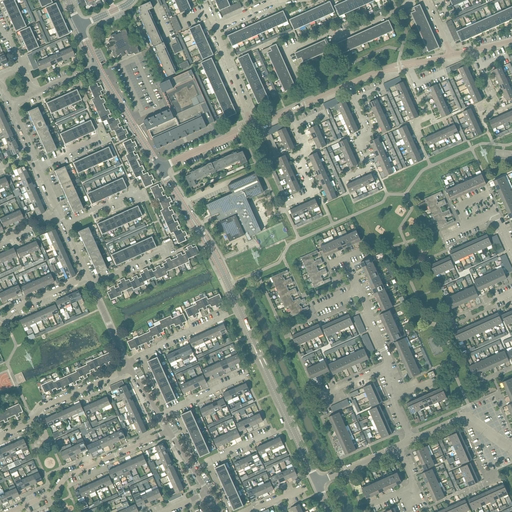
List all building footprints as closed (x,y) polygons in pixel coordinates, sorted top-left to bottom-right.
[(187,0),(183,0),(176,3),(178,8),(189,3),(187,0)] [(349,12),(354,10),(349,0),(346,0),(344,1),(349,12)] [(349,0),(354,10),(359,7),(356,0),(349,0)] [(4,6),(6,11),(17,6),(15,1),(4,6)] [(141,9),(139,9),(141,13),(139,14),(150,38),(150,39),(154,47),(153,47),(154,48),(154,49),(155,51),(156,52),(160,60),(167,77),(176,73),(175,70),(176,69),(171,57),(170,56),(167,49),(166,47),(164,42),(160,35),(150,11),(149,10),(152,8),(153,8),(150,1),(140,6),(140,7),(141,9)] [(228,1),(217,6),(220,11),(220,10),(223,9),(226,8),(228,7),(230,6),(228,1)] [(330,14),(335,12),(330,1),(325,4),(330,14)] [(339,3),(344,14),(349,12),(344,1),(339,3)] [(45,8),(47,13),(58,8),(56,3),(45,8)] [(189,3),(178,8),(181,14),(191,9),(189,3)] [(339,3),(334,6),(340,19),(345,17),(344,14),(339,3)] [(325,17),(330,14),(325,4),(320,6),(325,17)] [(422,8),(420,4),(405,11),(407,15),(411,13),(413,16),(414,16),(415,19),(414,19),(414,20),(416,23),(418,25),(417,26),(419,29),(421,32),(419,32),(420,33),(422,36),(424,38),(422,39),(423,39),(425,42),(426,45),(425,45),(425,46),(426,46),(428,49),(429,51),(428,52),(438,48),(438,49),(440,48),(439,45),(437,46),(435,42),(437,41),(436,39),(434,40),(432,36),(434,35),(433,32),(431,33),(430,29),(432,28),(431,26),(429,27),(427,23),(429,22),(428,19),(426,20),(424,16),(426,15),(425,13),(423,14),(421,9),(422,8)] [(8,16),(19,11),(17,6),(6,11),(8,16)] [(320,19),(325,17),(320,6),(315,8),(320,19)] [(60,13),(58,8),(47,13),(49,18),(60,13)] [(310,10),(314,21),(320,19),(315,8),(310,10)] [(507,9),(502,11),(507,22),(511,19),(507,9)] [(309,23),(314,21),(310,10),(305,13),(309,23)] [(21,16),(19,11),(8,16),(11,21),(21,16)] [(278,13),(283,24),(288,21),(283,11),(278,13)] [(502,11),(497,13),(502,24),(507,22),(502,11)] [(49,18),(52,23),(62,18),(60,13),(49,18)] [(278,26),(283,24),(278,13),(273,15),(278,26)] [(300,15),(304,26),(309,23),(305,13),(300,15)] [(497,13),(492,16),(497,26),(502,24),(497,13)] [(273,28),(278,26),(273,15),(268,17),(273,28)] [(299,28),(304,26),(300,15),(295,17),(299,28)] [(13,26),(24,21),(21,16),(11,21),(13,26)] [(492,16),(487,18),(491,29),(497,26),(492,16)] [(263,20),(268,30),(273,28),(268,17),(263,20)] [(295,17),(289,20),(294,30),(299,28),(295,17)] [(65,23),(62,18),(52,23),(54,28),(65,23)] [(487,18),(482,20),(486,31),(491,29),(487,18)] [(337,43),(336,43),(332,45),(341,63),(345,61),(341,54),(342,54),(341,53),(345,52),(344,51),(347,50),(348,51),(348,50),(351,49),(351,48),(354,47),(354,48),(355,48),(354,48),(358,46),(357,45),(360,44),(361,45),(364,43),(367,41),(367,43),(367,42),(368,42),(367,42),(371,40),(370,40),(373,38),(374,40),(374,39),(377,37),(380,36),(380,37),(381,37),(380,36),(384,34),(383,34),(386,33),(387,34),(387,33),(390,32),(390,31),(392,30),(393,31),(389,21),(390,21),(389,19),(386,20),(387,22),(383,24),(382,22),(380,23),(381,25),(377,27),(376,25),(374,26),(374,28),(370,30),(369,27),(367,29),(368,31),(364,32),(363,30),(361,31),(361,33),(357,35),(356,33),(354,34),(355,36),(351,38),(350,36),(348,37),(349,39),(344,41),(344,39),(341,40),(342,42),(337,44),(337,43)] [(263,33),(268,30),(263,20),(258,22),(263,33)] [(482,20),(477,22),(481,33),(486,31),(482,20)] [(26,26),(24,21),(13,26),(15,31),(26,26)] [(253,24),(258,35),(263,33),(258,22),(253,24)] [(477,22),(472,25),(476,35),(481,33),(477,22)] [(54,28),(56,33),(67,28),(65,23),(54,28)] [(202,29),(200,24),(189,29),(191,34),(202,29)] [(253,37),(258,35),(253,24),(248,26),(253,37)] [(472,25),(467,27),(471,38),(476,35),(472,25)] [(243,29),(248,39),(253,37),(248,26),(243,29)] [(21,37),(32,32),(29,27),(18,31),(21,37)] [(467,27),(462,29),(466,40),(471,38),(467,27)] [(69,33),(67,28),(56,33),(58,38),(69,33)] [(128,55),(130,54),(133,53),(134,55),(139,52),(137,47),(138,47),(135,42),(132,43),(130,38),(129,39),(126,34),(127,34),(125,29),(120,31),(121,33),(116,35),(115,33),(110,35),(112,39),(108,41),(109,45),(105,46),(108,51),(111,50),(112,52),(111,53),(114,58),(119,55),(118,54),(120,53),(122,57),(125,55),(123,52),(126,50),(128,55)] [(191,40),(194,39),(204,34),(202,29),(191,34),(189,35),(191,40)] [(243,42),(248,39),(243,29),(238,31),(243,42)] [(457,34),(459,37),(460,39),(461,42),(466,40),(462,29),(456,31),(457,34)] [(233,33),(237,44),(243,42),(238,31),(233,33)] [(34,37),(32,32),(21,37),(23,42),(34,37)] [(232,46),(237,44),(233,33),(227,36),(232,46)] [(204,34),(194,39),(196,44),(207,39),(204,34)] [(25,47),(36,42),(34,37),(23,42),(25,47)] [(177,38),(175,39),(177,43),(171,46),(175,54),(183,50),(177,38)] [(298,51),(295,53),(299,64),(303,62),(304,63),(300,65),(302,70),(306,68),(305,67),(303,62),(304,62),(303,61),(307,60),(306,59),(309,58),(310,59),(310,58),(313,57),(313,56),(316,55),(316,56),(317,56),(316,56),(320,54),(319,53),(322,52),(323,53),(326,51),(329,49),(329,51),(330,50),(327,45),(327,44),(325,41),(326,41),(325,38),(323,39),(323,40),(323,41),(319,43),(319,42),(319,41),(318,42),(316,42),(316,43),(317,44),(313,46),(312,45),(312,44),(311,45),(310,45),(310,46),(310,47),(306,49),(306,48),(306,47),(305,47),(303,48),(304,49),(304,50),(299,52),(299,51),(298,51)] [(207,39),(196,44),(198,49),(209,44),(207,39)] [(38,47),(36,42),(25,47),(28,52),(38,47)] [(209,44),(198,49),(200,54),(211,49),(209,44)] [(276,44),(262,50),(264,54),(267,53),(267,52),(278,48),(276,44)] [(65,50),(68,58),(74,55),(71,47),(65,50)] [(278,48),(267,52),(267,53),(268,53),(269,56),(270,56),(271,58),(270,59),(282,54),(281,52),(279,53),(277,48),(278,48)] [(211,49),(200,54),(203,59),(214,55),(211,49)] [(65,50),(59,53),(63,60),(68,58),(65,50)] [(55,52),(52,53),(53,55),(57,63),(63,60),(59,53),(56,54),(55,52)] [(251,59),(248,53),(238,58),(240,63),(251,59)] [(273,62),(274,65),(273,65),(273,66),(285,60),(284,59),(282,60),(280,56),(282,55),(282,54),(270,59),(271,59),(272,62),(273,62)] [(53,55),(48,58),(51,65),(57,63),(53,55)] [(51,65),(48,58),(42,60),(45,68),(51,65)] [(212,58),(201,63),(203,68),(214,63),(212,58)] [(242,68),(253,64),(251,59),(240,63),(242,68)] [(42,60),(36,63),(37,65),(38,68),(39,71),(45,68),(42,60)] [(276,72),(288,67),(287,65),(285,66),(283,62),(285,61),(285,60),(273,66),(274,66),(275,69),(276,69),(277,71),(276,72)] [(186,61),(180,64),(181,67),(181,68),(182,70),(190,67),(187,61),(186,61)] [(214,63),(203,68),(206,73),(216,68),(214,63)] [(244,73),(255,69),(253,64),(242,68),(244,73)] [(462,67),(460,68),(458,69),(461,74),(469,70),(466,65),(465,66),(462,67)] [(279,75),(280,78),(279,78),(279,79),(291,73),(290,72),(288,73),(286,69),(288,68),(288,67),(276,72),(277,72),(278,75),(279,75)] [(503,72),(501,67),(493,70),(495,75),(503,72)] [(216,68),(206,73),(208,78),(219,73),(216,68)] [(247,78),(257,74),(255,69),(244,73),(247,78)] [(144,120),(143,121),(144,122),(143,122),(144,122),(146,127),(147,130),(149,134),(151,139),(152,140),(152,139),(153,139),(154,141),(154,143),(155,143),(157,149),(161,147),(161,146),(163,145),(163,146),(168,144),(167,144),(169,143),(170,143),(174,142),(174,141),(176,140),(176,141),(180,139),(180,138),(182,137),(182,138),(185,136),(185,137),(186,137),(186,136),(188,135),(190,134),(194,132),(196,131),(196,132),(207,127),(206,125),(210,124),(211,124),(210,124),(215,122),(192,70),(190,70),(170,79),(167,81),(167,80),(166,81),(165,82),(164,82),(163,82),(163,83),(161,83),(159,84),(161,88),(161,89),(165,96),(164,96),(165,97),(166,100),(166,101),(167,101),(168,104),(168,105),(170,109),(164,111),(158,114),(157,114),(151,117),(145,120),(144,120)] [(461,74),(463,79),(471,75),(469,70),(461,74)] [(505,77),(503,72),(495,75),(497,80),(505,77)] [(219,73),(208,78),(210,83),(221,78),(219,73)] [(282,85),(293,80),(293,78),(291,79),(289,75),(291,74),(291,73),(279,79),(280,79),(281,82),(282,82),(283,84),(282,85)] [(249,83),(260,79),(257,74),(247,78),(249,83)] [(471,75),(463,79),(465,84),(473,80),(471,75)] [(507,82),(505,77),(497,80),(499,85),(507,82)] [(221,78),(210,83),(212,88),(223,83),(221,78)] [(251,89),(262,84),(260,79),(249,83),(251,89)] [(285,91),(285,92),(294,88),(295,88),(297,87),(296,85),(294,86),(292,82),(294,81),(293,80),(282,85),(284,88),(285,88),(286,91),(285,91)] [(465,84),(467,89),(475,85),(473,80),(465,84)] [(399,83),(396,85),(395,85),(397,90),(405,87),(403,82),(402,82),(399,83)] [(510,87),(507,82),(499,85),(502,90),(510,87)] [(89,87),(91,92),(102,88),(101,85),(98,87),(96,83),(89,87)] [(212,88),(210,89),(212,94),(215,93),(225,88),(224,86),(223,83),(212,88)] [(440,83),(429,88),(431,93),(439,89),(442,88),(440,83)] [(253,94),(264,89),(262,84),(251,89),(253,94)] [(475,85),(467,89),(469,93),(478,90),(475,85)] [(405,87),(397,90),(399,95),(407,92),(405,87)] [(504,95),(511,92),(510,87),(502,90),(504,95)] [(103,90),(102,88),(91,92),(94,98),(102,95),(100,91),(103,90)] [(225,88),(215,93),(217,98),(228,93),(225,88)] [(76,102),(81,100),(76,89),(71,92),(76,102)] [(256,99),(266,94),(264,89),(253,94),(256,99)] [(441,94),(439,89),(431,93),(433,98),(441,94)] [(469,93),(472,98),(480,95),(478,90),(469,93)] [(71,105),(76,102),(71,92),(66,94),(71,105)] [(407,92),(399,95),(401,100),(410,97),(407,92)] [(228,93),(217,98),(219,103),(230,98),(228,93)] [(71,105),(66,94),(61,96),(66,107),(71,105)] [(258,104),(269,99),(266,94),(256,99),(258,104)] [(443,99),(441,94),(433,98),(435,103),(443,99)] [(102,95),(94,98),(91,99),(94,105),(104,100),(103,98),(100,99),(99,96),(102,95)] [(480,95),(472,98),(474,103),(482,100),(480,95)] [(61,109),(66,107),(61,96),(56,98),(61,109)] [(410,97),(401,100),(404,105),(412,102),(410,97)] [(61,109),(56,98),(51,101),(56,111),(61,109)] [(230,98),(219,103),(221,108),(232,103),(230,98)] [(371,108),(379,104),(377,99),(369,103),(371,108)] [(446,104),(443,99),(435,103),(437,108),(446,104)] [(104,100),(94,105),(96,111),(104,107),(103,104),(105,103),(104,100)] [(51,114),(56,111),(51,101),(46,103),(51,114)] [(339,109),(347,106),(345,101),(342,102),(339,103),(337,104),(339,109)] [(412,102),(404,105),(406,110),(414,107),(412,102)] [(232,103),(221,108),(224,113),(234,108),(232,103)] [(373,113),(382,109),(379,104),(371,108),(373,113)] [(448,109),(446,104),(437,108),(440,113),(448,109)] [(347,106),(339,109),(341,114),(349,111),(347,106)] [(28,117),(40,112),(37,107),(25,112),(28,117)] [(96,111),(99,116),(109,112),(108,109),(106,110),(104,107),(96,111)] [(414,107),(406,110),(408,115),(416,111),(414,107)] [(234,108),(224,113),(226,118),(237,113),(234,108)] [(471,108),(463,112),(465,117),(473,113),(471,108)] [(376,118),(384,114),(382,109),(373,113),(376,118)] [(450,114),(448,109),(440,113),(442,118),(450,114)] [(341,114),(338,116),(340,121),(344,119),(352,115),(349,111),(341,114)] [(416,111),(408,115),(410,120),(418,117),(416,111)] [(42,116),(40,112),(28,117),(30,122),(42,116)] [(99,116),(101,122),(106,120),(109,119),(109,118),(108,115),(110,114),(109,112),(99,116)] [(473,113),(465,117),(467,122),(475,118),(473,113)] [(378,123),(386,119),(384,114),(376,118),(378,123)] [(499,116),(503,124),(508,122),(504,114),(499,116)] [(352,115),(344,119),(346,124),(354,120),(352,115)] [(44,121),(42,116),(30,122),(32,126),(44,121)] [(106,120),(109,126),(119,121),(118,119),(115,120),(114,116),(109,118),(109,119),(106,120)] [(498,127),(503,124),(499,116),(494,119),(498,127)] [(475,118),(467,122),(469,127),(477,123),(475,118)] [(380,128),(388,124),(386,119),(378,123),(380,128)] [(489,121),(493,129),(498,127),(494,119),(489,121)] [(90,120),(85,122),(90,133),(95,131),(90,120)] [(354,120),(346,124),(348,129),(356,125),(354,120)] [(46,126),(44,121),(32,126),(34,131),(46,126)] [(119,121),(109,126),(111,132),(114,130),(119,128),(117,124),(120,123),(119,121)] [(80,125),(85,135),(90,133),(85,122),(80,125)] [(7,123),(0,126),(0,128),(2,132),(10,129),(7,123)] [(477,123),(469,127),(471,132),(479,128),(477,123)] [(382,133),(390,129),(388,124),(380,128),(382,133)] [(80,125),(75,127),(80,138),(85,135),(80,125)] [(311,134),(319,130),(317,125),(309,129),(311,134)] [(356,125),(348,129),(350,134),(358,130),(356,125)] [(406,125),(398,129),(401,134),(408,130),(406,125)] [(450,127),(454,135),(458,133),(455,125),(450,127)] [(48,130),(46,126),(34,131),(36,136),(48,130)] [(114,130),(116,136),(127,131),(126,129),(123,130),(121,126),(119,128),(114,130)] [(70,129),(75,140),(80,138),(75,127),(70,129)] [(286,127),(285,128),(282,129),(279,130),(277,131),(280,136),(288,133),(286,127)] [(448,137),(454,135),(450,127),(445,129),(448,137)] [(479,128),(471,132),(474,137),(482,133),(479,128)] [(10,129),(2,132),(4,138),(12,134),(10,129)] [(70,129),(65,131),(70,142),(75,140),(70,129)] [(443,139),(448,137),(445,129),(440,131),(443,139)] [(50,135),(48,130),(36,136),(38,140),(50,135)] [(313,138),(321,135),(319,130),(311,134),(313,138)] [(401,134),(403,139),(411,135),(408,130),(401,134)] [(60,134),(65,144),(70,142),(65,131),(60,134)] [(127,131),(116,136),(119,142),(127,138),(125,135),(128,133),(127,131)] [(438,141),(443,139),(440,131),(435,133),(438,141)] [(288,133),(280,136),(282,141),(290,137),(288,133)] [(433,144),(438,141),(435,133),(430,136),(433,144)] [(12,134),(4,138),(7,144),(15,140),(12,134)] [(52,140),(50,135),(38,140),(40,145),(52,140)] [(316,143),(324,140),(321,135),(313,138),(316,143)] [(411,135),(403,139),(405,144),(413,140),(411,135)] [(428,146),(433,144),(430,136),(425,138),(428,146)] [(290,137),(282,141),(284,146),(292,142),(290,137)] [(372,147),(380,143),(378,138),(370,142),(372,147)] [(122,143),(125,148),(135,144),(134,141),(132,143),(130,139),(122,143)] [(346,139),(338,143),(341,148),(349,144),(346,139)] [(10,149),(17,146),(15,140),(7,144),(10,149)] [(54,144),(52,140),(40,145),(42,150),(54,144)] [(318,149),(326,145),(324,140),(316,143),(318,149)] [(405,144),(407,149),(415,145),(413,140),(405,144)] [(292,142),(284,146),(286,151),(294,147),(292,142)] [(382,148),(380,143),(372,147),(374,152),(382,148)] [(57,149),(54,144),(42,150),(44,155),(57,149)] [(137,146),(135,144),(125,148),(128,154),(132,152),(136,151),(134,147),(137,146)] [(349,144),(341,148),(343,153),(351,149),(349,144)] [(415,145),(407,149),(409,154),(417,150),(415,145)] [(17,146),(10,149),(6,151),(9,157),(20,152),(17,146)] [(103,149),(108,160),(113,157),(108,147),(103,149)] [(385,153),(382,148),(374,152),(376,157),(385,153)] [(103,162),(108,160),(103,149),(98,151),(103,162)] [(351,149),(343,153),(345,158),(353,154),(351,149)] [(409,154),(412,159),(419,155),(417,150),(409,154)] [(98,151),(93,154),(98,164),(103,162),(98,151)] [(236,152),(212,163),(211,162),(207,164),(207,165),(190,172),(191,174),(185,176),(190,187),(196,185),(195,182),(211,174),(216,172),(240,161),(242,164),(248,162),(243,151),(237,153),(236,152)] [(125,155),(128,161),(138,156),(137,154),(133,156),(132,152),(128,154),(125,155)] [(311,161),(319,157),(317,152),(309,156),(311,161)] [(387,158),(385,153),(376,157),(379,162),(387,158)] [(93,167),(98,164),(93,154),(88,156),(93,167)] [(353,154),(345,158),(347,163),(355,159),(353,154)] [(277,158),(279,164),(287,160),(285,155),(277,158)] [(419,155),(412,159),(414,164),(422,160),(419,155)] [(88,156),(83,158),(88,169),(93,167),(88,156)] [(139,159),(138,156),(128,161),(130,167),(137,164),(136,160),(139,159)] [(313,166),(321,162),(319,157),(311,161),(313,166)] [(83,171),(88,169),(83,158),(78,160),(83,171)] [(389,163),(387,158),(379,162),(381,167),(389,163)] [(355,159),(347,163),(349,168),(357,164),(355,159)] [(78,173),(83,171),(78,160),(73,163),(78,173)] [(287,160),(279,164),(282,169),(290,165),(287,160)] [(315,171),(323,167),(321,162),(313,166),(315,171)] [(391,168),(389,163),(381,167),(383,171),(391,168)] [(130,167),(133,172),(143,168),(142,165),(139,167),(137,164),(130,167)] [(16,169),(19,175),(27,171),(24,165),(16,169)] [(282,169),(284,173),(292,170),(290,165),(282,169)] [(55,176),(66,171),(64,166),(52,171),(55,176)] [(317,176),(326,172),(323,167),(315,171),(317,176)] [(141,172),(144,170),(143,168),(133,172),(135,178),(140,176),(139,176),(142,175),(141,172)] [(393,173),(391,168),(383,171),(385,177),(393,173)] [(218,179),(234,172),(233,170),(217,177),(218,179)] [(284,173),(286,178),(294,175),(292,170),(284,173)] [(29,177),(27,171),(19,175),(21,181),(29,177)] [(69,176),(66,171),(55,176),(57,181),(69,176)] [(480,171),(476,173),(477,175),(482,186),(486,184),(486,183),(481,173),(480,171)] [(147,172),(146,173),(142,175),(139,176),(140,176),(142,182),(152,177),(151,175),(149,176),(147,172)] [(320,181),(328,177),(326,172),(317,176),(320,181)] [(221,218),(222,221),(221,221),(230,241),(239,237),(245,235),(244,233),(248,231),(250,236),(261,231),(251,209),(246,198),(249,197),(250,198),(256,196),(264,192),(264,191),(256,173),(248,176),(246,177),(227,185),(230,192),(232,191),(232,193),(226,196),(206,205),(211,216),(219,212),(220,215),(217,217),(218,220),(221,218)] [(375,183),(375,182),(371,174),(366,176),(370,184),(370,186),(375,183)] [(294,175),(286,178),(288,183),(296,180),(294,175)] [(472,177),(477,188),(482,186),(477,175),(472,177)] [(59,186),(71,180),(69,176),(57,181),(59,186)] [(361,178),(365,186),(370,184),(366,176),(361,178)] [(495,186),(506,181),(504,176),(493,181),(495,186)] [(0,179),(4,187),(9,185),(5,177),(0,179)] [(21,181),(24,186),(32,183),(29,177),(21,181)] [(154,179),(152,177),(142,182),(145,188),(153,184),(151,181),(154,179)] [(330,182),(328,177),(320,181),(322,186),(330,182)] [(468,179),(473,190),(477,188),(472,177),(468,179)] [(122,178),(117,180),(122,191),(127,188),(122,178)] [(356,180),(360,188),(365,186),(361,178),(356,180)] [(464,181),(468,192),(473,190),(468,179),(464,181)] [(61,190),(73,185),(71,180),(59,186),(61,190)] [(117,180),(112,182),(117,193),(122,191),(117,180)] [(288,183),(290,188),(298,185),(296,180),(288,183)] [(351,183),(355,191),(360,188),(356,180),(351,183)] [(459,183),(464,194),(468,192),(464,181),(459,183)] [(497,190),(508,186),(506,181),(495,186),(497,190)] [(117,193),(112,182),(107,184),(112,195),(117,193)] [(332,187),(330,182),(322,186),(324,191),(332,187)] [(453,182),(449,184),(450,187),(455,198),(460,196),(455,185),(453,182)] [(32,183),(24,186),(27,192),(34,189),(32,183)] [(346,185),(350,193),(355,191),(351,183),(346,185)] [(455,185),(460,196),(464,194),(459,183),(455,185)] [(107,184),(102,187),(107,197),(112,195),(107,184)] [(158,184),(150,188),(152,194),(163,189),(162,187),(159,188),(158,184)] [(508,186),(497,190),(499,195),(510,190),(511,189),(511,187),(511,184),(508,186)] [(75,190),(73,185),(61,190),(63,195),(75,190)] [(298,185),(290,188),(293,193),(301,190),(298,185)] [(107,197),(102,187),(97,189),(102,200),(107,197)] [(334,192),(332,187),(324,191),(326,195),(334,192)] [(455,198),(450,187),(446,189),(451,200),(455,198)] [(27,192),(29,198),(37,194),(34,189),(27,192)] [(97,189),(92,191),(97,202),(102,200),(97,189)] [(152,194),(155,199),(165,195),(163,196),(161,193),(164,191),(163,189),(152,194)] [(77,194),(75,190),(63,195),(65,200),(77,194)] [(502,200),(511,194),(510,190),(499,195),(502,200)] [(97,202),(92,191),(87,193),(91,204),(97,202)] [(435,197),(442,194),(441,191),(424,199),(426,201),(426,202),(427,204),(437,199),(435,197)] [(329,201),(337,197),(334,192),(326,195),(329,201)] [(37,194),(29,198),(32,204),(39,200),(37,194)] [(79,199),(77,194),(65,200),(67,204),(79,199)] [(504,204),(511,200),(511,194),(502,200),(504,204)] [(158,198),(160,204),(170,199),(169,197),(167,198),(165,195),(155,199),(155,200),(158,198)] [(81,204),(79,199),(67,204),(69,209),(81,204)] [(170,199),(160,204),(163,209),(160,211),(170,206),(169,203),(172,202),(170,199)] [(315,199),(310,201),(313,209),(315,212),(320,210),(319,207),(315,199)] [(427,204),(429,209),(445,202),(444,199),(438,202),(437,199),(427,204)] [(39,200),(32,204),(34,209),(42,206),(39,200)] [(305,203),(309,211),(313,209),(310,201),(305,203)] [(440,207),(446,204),(445,202),(429,209),(431,214),(441,209),(440,207)] [(305,203),(300,205),(304,213),(309,211),(305,203)] [(83,208),(81,204),(69,209),(71,214),(83,208)] [(132,208),(137,219),(142,216),(137,205),(132,208)] [(300,205),(295,208),(299,216),(304,213),(300,205)] [(42,206),(34,209),(37,215),(45,212),(42,206)] [(168,207),(171,206),(170,206),(160,211),(163,216),(173,212),(172,209),(169,211),(168,207)] [(132,221),(137,219),(132,208),(127,210),(132,221)] [(295,208),(290,210),(294,218),(299,216),(295,208)] [(432,216),(433,219),(450,212),(449,209),(442,212),(441,209),(431,214),(432,216)] [(20,210),(15,212),(18,220),(23,218),(20,210)] [(127,223),(132,221),(127,210),(122,212),(127,223)] [(15,212),(10,214),(13,222),(18,220),(15,212)] [(122,225),(127,223),(122,212),(117,215),(122,225)] [(173,212),(163,216),(165,222),(173,219),(171,215),(174,214),(173,212)] [(433,219),(436,224),(446,220),(444,217),(451,214),(450,212),(433,219)] [(10,214),(5,217),(8,225),(13,222),(10,214)] [(117,228),(122,225),(117,215),(112,217),(117,228)] [(8,225),(5,217),(0,218),(0,219),(3,227),(8,225)] [(112,230),(117,228),(112,217),(107,219),(112,230)] [(107,232),(112,230),(107,219),(102,221),(107,232)] [(173,219),(165,222),(168,228),(178,223),(177,221),(174,222),(173,219)] [(446,220),(436,224),(438,229),(454,222),(453,219),(447,222),(446,220)] [(102,234),(107,232),(102,221),(97,224),(102,234)] [(178,223),(168,228),(170,234),(173,232),(181,229),(178,230),(177,227),(179,225),(178,223)] [(77,232),(76,232),(78,237),(79,236),(90,231),(88,227),(77,232)] [(57,235),(55,229),(47,233),(49,238),(57,235)] [(173,232),(175,238),(186,233),(185,231),(182,232),(181,229),(173,232)] [(351,232),(356,242),(361,240),(356,229),(351,232)] [(79,236),(78,237),(80,242),(81,241),(92,236),(90,231),(79,236)] [(347,234),(352,244),(356,242),(351,232),(347,234)] [(186,233),(175,238),(178,244),(186,240),(184,237),(187,236),(186,233)] [(342,236),(347,246),(352,244),(347,234),(342,236)] [(492,245),(489,238),(487,234),(482,236),(487,247),(492,245)] [(57,235),(49,238),(52,244),(60,241),(57,235)] [(81,241),(80,242),(82,246),(83,246),(94,241),(92,236),(81,241)] [(151,236),(146,239),(151,250),(156,247),(151,236)] [(338,238),(343,248),(347,246),(342,236),(338,238)] [(487,247),(482,236),(477,238),(482,249),(487,247)] [(334,239),(339,250),(343,248),(338,238),(334,239)] [(482,249),(477,238),(473,241),(477,251),(482,249)] [(151,250),(146,239),(141,241),(146,252),(151,250)] [(329,241),(334,252),(339,250),(334,239),(329,241)] [(31,243),(34,251),(39,249),(36,241),(31,243)] [(60,241),(52,244),(55,250),(62,246),(60,241)] [(83,246),(82,246),(85,251),(85,250),(97,246),(94,241),(83,246)] [(141,241),(136,243),(141,254),(146,252),(141,241)] [(325,243),(330,254),(334,252),(329,241),(325,243)] [(477,251),(473,241),(468,243),(473,253),(477,251)] [(29,253),(34,251),(31,243),(26,245),(29,253)] [(141,254),(136,243),(131,246),(136,256),(141,254)] [(320,246),(321,248),(325,256),(330,254),(325,243),(320,246)] [(473,253),(468,243),(463,245),(468,255),(473,253)] [(21,248),(24,256),(29,253),(26,245),(21,248)] [(191,245),(189,246),(193,256),(199,254),(196,246),(192,248),(191,245)] [(468,255),(463,245),(459,247),(463,257),(468,255)] [(62,246),(55,250),(57,256),(65,252),(62,246)] [(85,250),(85,251),(87,256),(88,255),(99,250),(97,246),(85,250)] [(131,246),(126,248),(131,259),(136,256),(131,246)] [(188,259),(193,256),(189,246),(186,247),(187,250),(184,251),(189,262),(188,259)] [(463,257),(459,247),(454,249),(459,260),(463,257)] [(13,248),(8,250),(12,258),(17,256),(13,248)] [(19,258),(24,256),(21,248),(16,250),(19,258)] [(131,259),(126,248),(121,250),(126,261),(131,259)] [(459,260),(454,249),(449,251),(454,262),(459,260)] [(7,260),(12,258),(8,250),(3,252),(7,260)] [(88,255),(87,256),(89,260),(90,260),(101,255),(99,250),(88,255)] [(121,250),(116,252),(121,263),(126,261),(121,250)] [(317,250),(301,258),(303,263),(313,258),(312,256),(318,253),(317,250)] [(183,264),(189,262),(184,251),(185,254),(182,255),(181,253),(179,254),(183,264)] [(65,252),(57,256),(60,262),(68,258),(65,252)] [(121,263),(116,252),(111,255),(116,265),(121,263)] [(177,257),(174,259),(178,267),(183,264),(179,254),(176,255),(177,257)] [(90,260),(89,260),(91,265),(92,265),(103,260),(101,255),(90,260)] [(374,256),(360,262),(362,267),(373,262),(376,261),(374,256)] [(444,259),(449,269),(454,267),(449,257),(444,259)] [(68,258),(60,262),(62,267),(70,264),(68,258)] [(172,269),(178,267),(174,259),(171,260),(170,258),(167,259),(172,269)] [(303,263),(305,268),(322,260),(320,258),(314,261),(313,258),(303,263)] [(166,272),(172,269),(167,259),(165,260),(166,262),(163,264),(167,274),(168,274),(166,272)] [(440,261),(444,271),(449,269),(444,259),(440,261)] [(92,265),(91,265),(93,270),(94,269),(105,264),(103,260),(92,265)] [(305,268),(308,273),(317,268),(316,266),(323,263),(322,260),(305,268)] [(444,271),(440,261),(435,263),(440,274),(444,271)] [(375,266),(373,262),(362,267),(364,271),(375,266)] [(440,274),(435,263),(430,265),(435,276),(440,274)] [(70,264),(62,267),(65,273),(73,270),(70,264)] [(94,269),(93,270),(95,274),(96,274),(99,273),(107,269),(105,264),(94,269)] [(159,265),(157,266),(162,277),(167,274),(163,264),(162,264),(164,267),(160,268),(159,265)] [(156,279),(162,277),(157,266),(155,267),(156,270),(153,272),(151,269),(156,279)] [(377,271),(375,266),(364,271),(366,276),(377,271)] [(147,268),(144,269),(149,279),(155,277),(156,280),(156,279),(151,269),(148,270),(147,268)] [(308,273),(310,278),(326,271),(325,268),(318,271),(317,268),(308,273)] [(502,280),(507,278),(505,274),(507,273),(506,270),(506,269),(503,271),(502,268),(497,270),(502,280)] [(144,282),(149,279),(144,269),(142,270),(143,273),(140,274),(145,285),(144,282)] [(73,270),(65,273),(68,279),(75,275),(73,270)] [(273,283),(283,278),(282,275),(288,272),(287,270),(271,277),(273,283)] [(497,270),(492,272),(497,283),(502,280),(497,270)] [(310,278),(312,283),(322,278),(321,276),(327,273),(326,271),(310,278)] [(379,275),(377,271),(366,276),(368,280),(379,275)] [(492,272),(488,274),(492,285),(497,283),(492,272)] [(54,282),(50,274),(45,276),(49,284),(54,282)] [(139,287),(145,285),(140,274),(139,274),(141,277),(138,278),(137,276),(134,277),(139,287)] [(488,274),(483,276),(488,287),(492,285),(488,274)] [(381,279),(379,275),(368,280),(370,284),(381,279)] [(49,284),(45,276),(40,278),(44,286),(49,284)] [(483,276),(478,278),(483,289),(488,287),(483,276)] [(129,279),(133,290),(134,292),(140,289),(139,287),(134,277),(132,278),(133,280),(130,282),(129,279)] [(44,286),(40,278),(35,280),(39,288),(44,286)] [(128,292),(133,290),(129,279),(125,281),(124,278),(122,279),(126,290),(127,289),(128,292)] [(273,283),(275,288),(292,280),(291,278),(284,281),(283,278),(273,283)] [(322,278),(312,283),(314,288),(331,281),(330,278),(323,281),(322,278)] [(473,280),(478,291),(483,289),(478,278),(473,280)] [(117,284),(122,295),(121,292),(126,290),(122,279),(119,280),(121,283),(117,284)] [(383,284),(381,279),(370,284),(372,289),(383,284)] [(35,280),(31,283),(34,291),(39,288),(35,280)] [(275,288),(278,293),(287,288),(286,285),(293,283),(292,280),(275,288)] [(34,291),(31,283),(26,285),(29,293),(34,291)] [(116,297),(122,295),(117,284),(118,287),(115,288),(114,286),(112,287),(116,297)] [(385,288),(383,284),(372,289),(374,293),(385,288)] [(22,293),(18,285),(13,287),(17,295),(22,293)] [(29,293),(26,285),(21,287),(24,295),(29,293)] [(474,286),(469,288),(473,299),(478,296),(474,286)] [(13,287),(8,289),(12,297),(17,295),(13,287)] [(107,292),(110,300),(116,297),(112,287),(109,288),(110,290),(107,292)] [(289,291),(287,288),(278,293),(280,298),(296,290),(295,288),(289,291)] [(387,293),(385,288),(374,293),(376,298),(387,293)] [(469,288),(464,290),(469,301),(473,299),(469,288)] [(8,289),(3,292),(7,300),(12,297),(8,289)] [(280,298),(282,303),(292,298),(291,296),(297,293),(296,290),(280,298)] [(464,290),(459,292),(464,303),(469,301),(464,290)] [(72,293),(76,301),(82,298),(78,291),(72,293)] [(459,292),(455,294),(459,305),(464,303),(459,292)] [(70,304),(76,301),(72,293),(67,296),(70,304)] [(389,297),(387,293),(376,298),(378,302),(389,297)] [(219,294),(214,297),(218,307),(220,306),(219,304),(223,302),(219,294)] [(455,294),(450,297),(455,307),(459,305),(455,294)] [(64,306),(70,304),(67,296),(61,298),(64,306)] [(206,306),(210,305),(208,299),(207,296),(201,299),(206,310),(207,309),(206,306)] [(214,297),(208,299),(210,305),(211,307),(215,305),(217,308),(218,307),(214,297)] [(391,301),(389,297),(378,302),(380,306),(391,301)] [(445,299),(450,309),(455,307),(450,297),(445,299)] [(58,309),(64,306),(61,298),(55,301),(58,309)] [(301,300),(300,298),(293,301),(292,298),(282,303),(285,308),(288,306),(301,300)] [(201,299),(195,302),(196,304),(199,310),(203,308),(204,310),(206,310),(201,299)] [(288,306),(290,311),(300,307),(299,304),(305,301),(304,299),(301,300),(288,306)] [(393,306),(391,301),(380,306),(382,311),(393,306)] [(55,304),(49,307),(52,315),(58,312),(55,304)] [(200,312),(199,310),(196,304),(191,307),(195,317),(197,317),(196,314),(200,312)] [(300,307),(290,311),(293,316),(309,309),(308,306),(301,309),(300,307)] [(47,317),(52,315),(49,307),(43,310),(47,317)] [(191,307),(185,309),(188,317),(193,316),(194,318),(195,317),(191,307)] [(43,310),(37,312),(41,320),(47,317),(43,310)] [(392,314),(390,310),(379,315),(381,319),(392,314)] [(35,323),(41,320),(37,312),(32,315),(35,323)] [(183,313),(178,316),(182,327),(184,326),(183,323),(187,321),(183,313)] [(493,315),(498,325),(502,323),(498,313),(493,315)] [(506,325),(510,323),(506,313),(501,315),(506,325)] [(353,324),(349,314),(344,316),(349,326),(353,324)] [(392,314),(381,319),(383,324),(394,319),(392,314)] [(32,315),(26,317),(29,325),(35,323),(32,315)] [(489,317),(493,327),(498,325),(493,315),(489,317)] [(170,326),(174,324),(172,318),(171,316),(165,318),(170,329),(171,328),(170,326)] [(182,327),(178,316),(172,318),(174,324),(175,326),(179,325),(181,327),(182,327)] [(344,328),(349,326),(344,316),(340,318),(344,328)] [(26,317),(20,320),(23,328),(26,326),(28,330),(31,328),(29,325),(26,317)] [(484,319),(489,329),(493,327),(489,317),(484,319)] [(165,318),(159,321),(160,324),(163,329),(167,327),(168,330),(170,329),(165,318)] [(344,328),(340,318),(335,320),(340,330),(344,328)] [(394,319),(383,324),(385,328),(396,323),(394,319)] [(480,321),(485,331),(489,329),(484,319),(480,321)] [(335,332),(340,330),(335,320),(331,322),(335,332)] [(476,323),(480,333),(485,331),(480,321),(476,323)] [(331,322),(326,324),(331,334),(332,337),(337,335),(335,332),(331,322)] [(396,323),(385,328),(387,332),(398,328),(396,323)] [(471,325),(476,335),(480,333),(476,323),(471,325)] [(164,331),(163,329),(160,324),(155,326),(159,337),(161,336),(160,333),(164,331)] [(224,324),(218,327),(222,334),(228,332),(224,324)] [(314,326),(319,336),(323,334),(319,324),(314,326)] [(326,336),(331,334),(326,324),(322,326),(326,336)] [(467,327),(471,337),(476,335),(471,325),(467,327)] [(155,326),(149,329),(150,331),(152,337),(153,337),(157,335),(158,337),(159,337),(155,326)] [(310,328),(314,338),(319,336),(314,326),(310,328)] [(216,337),(222,334),(218,327),(212,329),(216,337)] [(462,329),(467,339),(471,337),(467,327),(462,329)] [(305,330),(310,340),(314,338),(310,328),(305,330)] [(398,328),(387,332),(389,337),(400,332),(398,328)] [(212,329),(207,332),(210,339),(216,337),(212,329)] [(467,339),(462,329),(458,330),(463,341),(467,339)] [(301,332),(305,342),(310,340),(305,330),(301,332)] [(400,332),(389,337),(391,341),(396,339),(402,337),(404,336),(406,335),(404,330),(403,331),(402,331),(400,332)] [(463,341),(458,330),(454,333),(458,343),(463,341)] [(154,339),(153,337),(152,337),(150,331),(144,334),(149,344),(151,344),(150,341),(154,339)] [(204,342),(210,339),(207,332),(201,334),(204,342)] [(296,334),(301,344),(305,342),(301,332),(296,334)] [(149,344),(144,334),(139,336),(142,344),(146,343),(148,345),(149,344)] [(201,334),(195,337),(199,345),(204,342),(201,334)] [(292,336),(296,346),(301,344),(296,334),(292,336)] [(139,336),(133,339),(138,350),(139,349),(138,346),(142,344),(139,336)] [(193,347),(199,345),(195,337),(189,340),(193,347)] [(404,338),(394,342),(396,347),(406,342),(404,338)] [(138,350),(133,339),(127,341),(131,350),(135,348),(136,350),(138,350)] [(408,347),(406,342),(396,347),(398,351),(408,347)] [(193,352),(190,345),(184,347),(187,355),(193,352)] [(189,358),(187,355),(184,347),(178,350),(182,358),(183,361),(189,358)] [(408,347),(398,351),(400,356),(410,351),(408,347)] [(359,350),(364,361),(368,359),(364,348),(359,350)] [(182,358),(178,350),(172,353),(176,360),(182,358)] [(359,350),(355,352),(360,363),(364,361),(359,350)] [(500,353),(504,363),(509,361),(504,350),(500,353)] [(230,354),(232,357),(235,364),(241,362),(236,351),(230,354)] [(412,356),(410,351),(400,356),(402,360),(412,356)] [(109,352),(103,355),(108,366),(110,365),(109,362),(113,360),(109,352)] [(351,354),(355,364),(360,363),(355,352),(351,354)] [(176,360),(172,353),(167,355),(170,363),(176,360)] [(495,355),(500,365),(504,363),(500,353),(495,355)] [(355,364),(351,354),(346,356),(351,366),(355,364)] [(108,366),(103,355),(98,358),(101,366),(105,364),(106,366),(108,366)] [(491,357),(495,367),(500,365),(495,355),(491,357)] [(150,366),(161,361),(158,356),(147,361),(150,366)] [(351,366),(346,356),(342,358),(346,368),(351,366)] [(404,365),(414,360),(412,356),(402,360),(404,365)] [(232,357),(226,359),(229,367),(235,364),(232,357)] [(486,359),(491,369),(495,367),(491,357),(486,359)] [(98,358),(92,360),(97,371),(98,370),(97,367),(101,366),(98,358)] [(319,360),(320,363),(324,373),(329,371),(323,358),(319,360)] [(346,368),(342,358),(337,360),(342,370),(346,368)] [(91,359),(86,361),(86,363),(91,373),(91,372),(90,371),(94,369),(95,372),(97,371),(92,360),(91,359)] [(226,359),(220,362),(224,370),(229,367),(226,359)] [(482,360),(487,371),(491,369),(486,359),(482,360)] [(342,370),(337,360),(333,362),(338,372),(342,370)] [(416,364),(414,360),(404,365),(406,369),(416,364)] [(478,362),(482,373),(487,371),(482,360),(478,362)] [(163,366),(161,361),(150,366),(152,371),(163,366)] [(220,362),(214,364),(218,372),(224,370),(220,362)] [(338,372),(333,362),(329,364),(333,374),(338,372)] [(473,364),(478,375),(482,373),(478,362),(473,364)] [(87,365),(81,367),(86,378),(88,377),(87,374),(91,373),(86,363),(87,365)] [(315,365),(320,375),(324,373),(320,363),(315,365)] [(214,364),(209,367),(212,375),(218,372),(214,364)] [(408,373),(418,369),(416,364),(406,369),(408,373)] [(469,367),(473,377),(478,375),(473,364),(469,367)] [(81,365),(75,368),(76,370),(79,378),(79,377),(83,376),(84,378),(86,378),(81,367),(81,365)] [(315,365),(311,367),(316,377),(320,375),(315,365)] [(154,375),(165,370),(163,366),(152,371),(154,375)] [(203,370),(206,377),(212,375),(209,367),(203,370)] [(306,369),(311,379),(316,377),(311,367),(306,369)] [(420,373),(418,369),(408,373),(410,378),(420,373)] [(76,372),(71,374),(75,385),(77,384),(76,381),(80,379),(79,377),(79,378),(76,370),(75,370),(76,372)] [(167,375),(165,370),(154,375),(156,380),(167,375)] [(75,385),(71,374),(65,377),(69,385),(73,383),(74,385),(75,385)] [(158,385),(169,380),(167,375),(156,380),(158,385)] [(203,375),(197,377),(201,385),(207,383),(203,375)] [(65,377),(59,379),(64,390),(66,389),(65,386),(69,385),(65,377)] [(192,380),(195,388),(201,385),(197,377),(192,380)] [(504,387),(511,383),(511,377),(502,382),(504,387)] [(56,388),(57,390),(61,388),(62,390),(64,390),(59,379),(54,382),(53,380),(56,388)] [(53,380),(47,382),(52,393),(53,392),(52,390),(56,388),(53,380)] [(171,384),(169,380),(158,385),(160,389),(171,384)] [(185,380),(179,383),(183,393),(189,390),(186,383),(185,380)] [(192,380),(186,383),(189,390),(195,388),(192,380)] [(43,382),(40,383),(41,385),(45,393),(49,391),(50,394),(52,393),(47,382),(44,384),(43,382)] [(250,391),(246,383),(240,386),(244,394),(250,391)] [(376,387),(374,383),(363,387),(365,392),(376,387)] [(162,394),(173,389),(171,384),(160,389),(162,394)] [(125,385),(122,387),(119,388),(118,388),(121,394),(129,391),(126,385),(125,385)] [(238,396),(244,394),(240,386),(234,388),(238,396)] [(376,387),(365,392),(367,397),(378,392),(376,387)] [(438,389),(442,400),(447,398),(442,387),(438,389)] [(234,388),(229,391),(234,402),(239,399),(238,396),(234,388)] [(175,394),(173,389),(162,394),(164,399),(175,394)] [(438,402),(442,400),(438,389),(433,391),(438,402)] [(129,391),(121,394),(123,400),(131,397),(129,391)] [(229,391),(223,394),(228,405),(234,402),(229,391)] [(429,393),(434,404),(438,402),(433,391),(429,393)] [(378,392),(367,397),(370,401),(380,397),(378,392)] [(175,394),(164,399),(166,403),(168,403),(178,399),(179,398),(177,393),(175,394)] [(429,406),(434,404),(429,393),(424,395),(429,406)] [(420,397),(425,408),(429,406),(424,395),(420,397)] [(111,404),(107,397),(101,399),(105,407),(111,404)] [(131,397),(123,400),(126,406),(134,402),(131,397)] [(380,397),(370,401),(372,406),(382,402),(380,397)] [(420,410),(425,408),(420,397),(415,399),(420,410)] [(105,407),(101,399),(95,402),(99,410),(105,407)] [(227,406),(223,399),(218,401),(221,409),(222,411),(227,409),(226,407),(227,406)] [(411,401),(416,412),(420,410),(415,399),(411,401)] [(221,409),(218,401),(212,404),(215,412),(221,409)] [(411,414),(416,412),(411,401),(407,403),(411,414)] [(99,410),(95,402),(90,404),(93,412),(99,410)] [(134,402),(126,406),(129,412),(136,408),(134,402)] [(19,403),(13,406),(18,417),(20,416),(18,413),(23,412),(19,403)] [(80,403),(74,406),(78,413),(79,416),(85,413),(84,411),(80,403)] [(90,404),(84,407),(89,418),(94,415),(93,412),(90,404)] [(215,412),(212,404),(206,406),(209,414),(215,412)] [(371,415),(382,410),(379,405),(369,410),(371,415)] [(13,406),(8,408),(11,417),(15,415),(16,418),(18,417),(13,406)] [(79,416),(78,413),(74,406),(69,408),(72,416),(73,418),(79,416)] [(209,414),(206,406),(200,409),(203,417),(209,414)] [(7,418),(11,417),(8,408),(2,411),(7,422),(8,421),(7,418)] [(63,411),(66,418),(72,416),(69,408),(63,411)] [(129,412),(126,413),(127,416),(126,417),(127,419),(131,417),(139,414),(136,408),(129,412)] [(192,410),(181,415),(183,419),(194,414),(192,410)] [(372,417),(369,419),(370,421),(373,419),(384,415),(382,410),(371,415),(372,417)] [(57,413),(61,421),(66,418),(63,411),(57,413)] [(339,412),(328,417),(331,422),(341,417),(339,412)] [(51,416),(55,424),(61,421),(57,413),(51,416)] [(260,413),(254,416),(257,424),(263,421),(260,413)] [(131,417),(127,419),(130,425),(134,423),(141,420),(139,414),(131,417)] [(196,419),(194,414),(183,419),(185,424),(196,419)] [(375,424),(386,419),(384,415),(373,419),(375,424)] [(45,419),(49,426),(55,424),(51,416),(45,419)] [(254,416),(248,418),(251,426),(257,424),(254,416)] [(343,422),(341,417),(331,422),(333,426),(343,422)] [(248,418),(242,421),(246,429),(251,426),(248,418)] [(196,419),(185,424),(187,429),(198,424),(196,419)] [(377,429),(388,424),(386,419),(375,424),(377,429)] [(141,420),(134,423),(136,429),(144,425),(141,420)] [(236,424),(240,431),(246,429),(242,421),(236,424)] [(343,422),(333,426),(335,431),(345,426),(343,422)] [(200,428),(198,424),(187,429),(189,433),(200,428)] [(375,430),(377,434),(379,433),(379,434),(390,429),(388,424),(377,429),(375,430)] [(82,426),(79,427),(80,430),(82,433),(83,435),(87,433),(89,433),(88,431),(86,428),(85,425),(83,425),(82,426)] [(144,425),(136,429),(139,435),(147,431),(144,425)] [(347,431),(345,426),(335,431),(337,436),(347,431)] [(64,428),(58,430),(58,431),(60,436),(66,433),(65,431),(64,428)] [(200,428),(189,433),(191,438),(202,433),(200,428)] [(231,431),(234,439),(240,437),(237,429),(231,431)] [(379,434),(382,438),(392,434),(390,429),(379,434)] [(122,430),(116,433),(120,440),(126,438),(122,430)] [(225,434),(229,442),(234,439),(231,431),(225,434)] [(347,431),(337,436),(339,440),(350,436),(347,431)] [(451,441),(461,436),(459,431),(449,436),(451,441)] [(120,440),(116,433),(110,435),(114,443),(120,440)] [(204,438),(202,433),(191,438),(193,443),(204,438)] [(106,434),(103,435),(105,438),(108,445),(114,443),(110,435),(107,437),(106,434)] [(219,437),(223,444),(229,442),(225,434),(219,437)] [(352,440),(350,436),(339,440),(341,445),(352,440)] [(453,445),(464,441),(461,436),(451,441),(453,445)] [(98,437),(92,440),(93,443),(97,451),(102,448),(99,440),(98,437)] [(213,439),(217,447),(223,444),(219,437),(213,439)] [(274,440),(277,447),(283,445),(280,437),(274,440)] [(82,438),(76,441),(78,444),(81,452),(87,449),(84,442),(82,438)] [(108,445),(105,438),(99,440),(102,448),(108,445)] [(204,438),(193,443),(196,447),(207,443),(204,438)] [(23,439),(17,441),(21,449),(22,452),(28,450),(27,446),(23,439)] [(268,442),(272,450),(277,447),(274,440),(268,442)] [(352,440),(341,445),(343,450),(354,445),(352,440)] [(17,441),(11,444),(15,452),(16,454),(22,452),(21,449),(17,441)] [(455,450),(466,445),(464,441),(453,445),(455,450)] [(262,445),(266,452),(272,450),(268,442),(262,445)] [(97,451),(93,443),(87,446),(91,453),(97,451)] [(155,447),(158,452),(166,449),(163,443),(155,447)] [(209,447),(207,443),(196,447),(198,452),(209,447)] [(11,444),(6,447),(11,457),(16,455),(16,454),(15,452),(11,444)] [(71,444),(65,446),(66,449),(70,457),(76,455),(72,447),(71,444)] [(81,452),(78,444),(72,447),(76,455),(81,452)] [(257,447),(260,455),(266,452),(262,445),(257,447)] [(356,450),(354,445),(343,450),(345,455),(356,450)] [(457,455),(468,450),(466,445),(455,450),(457,455)] [(65,446),(59,449),(60,452),(64,460),(70,457),(66,449),(65,446)] [(428,451),(426,446),(415,451),(418,456),(428,451)] [(6,447),(0,449),(3,457),(5,460),(11,457),(6,447)] [(200,457),(211,452),(209,447),(198,452),(200,457)] [(158,452),(160,458),(168,455),(166,449),(158,452)] [(459,459),(470,455),(468,450),(457,455),(459,459)] [(420,460),(430,456),(428,451),(418,456),(420,460)] [(261,460),(257,453),(251,455),(255,463),(261,460)] [(147,463),(143,455),(137,458),(141,465),(147,463)] [(160,458),(163,464),(171,461),(168,455),(160,458)] [(251,455),(246,458),(249,466),(251,469),(257,467),(255,463),(251,455)] [(461,464),(472,460),(470,455),(459,459),(461,464)] [(422,465),(432,460),(430,456),(420,460),(422,465)] [(135,468),(141,465),(137,458),(132,460),(135,468)] [(249,466),(246,458),(240,460),(243,468),(249,466)] [(135,468),(132,460),(126,463),(129,470),(135,468)] [(243,468),(240,460),(234,463),(239,474),(245,471),(243,468)] [(435,465),(434,465),(432,460),(422,465),(424,470),(435,465)] [(163,464),(166,470),(173,466),(171,461),(163,464)] [(126,463),(120,465),(124,473),(125,477),(131,474),(129,470),(126,463)] [(217,473),(228,468),(225,463),(214,468),(217,473)] [(462,472),(472,468),(470,463),(460,467),(462,472)] [(120,465),(114,468),(118,476),(119,479),(125,477),(124,473),(120,465)] [(166,470),(168,476),(176,472),(173,466),(166,470)] [(288,470),(291,477),(297,475),(293,467),(288,470)] [(114,468),(108,471),(112,478),(114,483),(114,484),(120,481),(119,479),(118,476),(114,468)] [(230,472),(228,468),(217,473),(219,477),(230,472)] [(462,472),(464,477),(474,472),(472,468),(462,472)] [(31,471),(32,475),(36,483),(42,480),(37,469),(31,471)] [(423,478),(434,474),(432,469),(421,473),(423,478)] [(282,472),(285,480),(291,477),(288,470),(282,472)] [(168,476),(171,481),(178,478),(176,472),(168,476)] [(221,482),(232,477),(230,472),(219,477),(221,482)] [(276,475),(280,483),(285,480),(282,472),(276,475)] [(392,474),(397,484),(402,482),(397,472),(392,474)] [(464,477),(466,482),(477,477),(474,472),(464,477)] [(388,476),(393,486),(397,484),(392,474),(388,476)] [(436,478),(434,474),(423,478),(425,483),(436,478)] [(32,475),(27,477),(30,485),(36,483),(32,475)] [(270,477),(274,485),(280,483),(276,475),(270,477)] [(113,483),(109,476),(103,478),(107,486),(113,483)] [(383,478),(388,488),(393,486),(388,476),(383,478)] [(19,477),(13,480),(15,483),(18,490),(24,488),(21,480),(19,477)] [(27,477),(21,480),(24,488),(30,485),(27,477)] [(234,482),(232,477),(221,482),(223,487),(234,482)] [(477,477),(466,482),(468,487),(479,482),(477,477)] [(101,489),(107,486),(103,478),(97,481),(101,489)] [(171,481),(168,482),(171,488),(173,487),(181,484),(178,478),(171,481)] [(379,479),(384,490),(388,488),(383,478),(379,479)] [(428,488),(438,483),(436,478),(425,483),(428,488)] [(375,481),(379,492),(384,490),(379,479),(375,481)] [(101,489),(97,481),(92,484),(95,491),(101,489)] [(270,481),(264,484),(268,492),(274,489),(270,481)] [(370,483),(375,494),(379,492),(375,481),(370,483)] [(225,491),(236,486),(234,482),(223,487),(225,491)] [(366,485),(371,496),(375,494),(370,483),(366,485)] [(440,488),(438,483),(428,488),(430,492),(440,488)] [(89,494),(95,491),(92,484),(86,486),(89,494)] [(176,493),(177,492),(180,491),(183,490),(184,489),(181,484),(173,487),(176,493)] [(264,484),(259,487),(262,494),(268,492),(264,484)] [(508,494),(503,484),(499,486),(503,496),(508,494)] [(8,488),(10,490),(13,498),(19,496),(14,485),(8,488)] [(361,487),(366,498),(371,496),(366,485),(361,487)] [(89,494),(86,486),(80,489),(84,496),(89,494)] [(238,491),(236,486),(225,491),(227,496),(238,491)] [(251,486),(245,489),(250,500),(256,497),(253,489),(251,486)] [(499,498),(503,496),(499,486),(494,488),(499,498)] [(259,487),(253,489),(256,497),(262,494),(259,487)] [(151,488),(145,491),(150,501),(156,499),(153,492),(151,488)] [(432,497),(442,492),(440,488),(430,492),(432,497)] [(494,500),(499,498),(494,488),(490,490),(494,500)] [(78,499),(84,496),(80,489),(74,491),(78,499)] [(159,489),(153,492),(156,499),(162,496),(159,489)] [(4,493),(7,501),(13,498),(10,490),(4,493)] [(490,490),(486,492),(490,502),(491,505),(496,503),(494,500),(490,490)] [(145,491),(139,493),(141,496),(144,504),(150,501),(145,491)] [(229,501),(240,496),(238,491),(227,496),(229,501)] [(139,492),(133,495),(135,499),(138,507),(144,504),(141,496),(139,493),(139,492)] [(444,497),(442,492),(432,497),(434,502),(444,497)] [(486,504),(490,502),(486,492),(481,494),(486,504)] [(481,506),(486,504),(481,494),(477,496),(481,506)] [(242,500),(240,496),(229,501),(231,505),(242,500)] [(477,508),(481,506),(477,496),(472,498),(477,508)] [(472,510),(477,508),(472,498),(468,500),(472,510)] [(461,501),(465,511),(470,509),(465,499),(461,501)] [(233,510),(244,505),(242,500),(231,505),(233,510)] [(127,501),(121,504),(124,509),(125,511),(132,511),(130,507),(127,501)] [(456,503),(460,511),(464,511),(465,511),(461,501),(456,503)] [(301,503),(290,508),(292,511),(293,510),(293,511),(302,507),(301,503)] [(452,505),(454,511),(460,511),(456,503),(452,505)]
